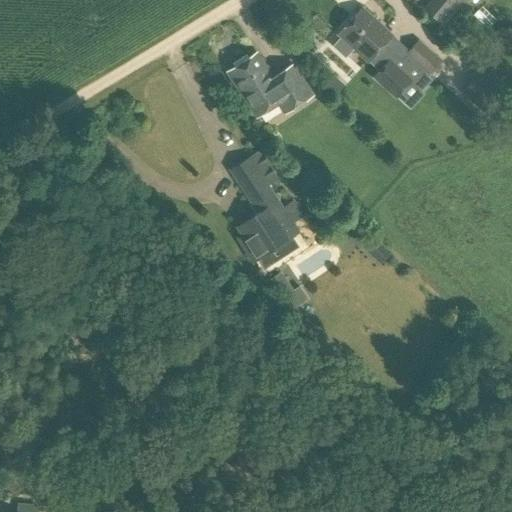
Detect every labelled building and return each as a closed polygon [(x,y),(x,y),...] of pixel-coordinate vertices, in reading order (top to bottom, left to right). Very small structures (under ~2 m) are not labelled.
[(464,0),(431,0),(424,10),(444,26),(457,10),(461,13),(469,4),(464,0)] [(476,24),(485,17),(474,4),(465,10),(476,24)] [(374,79),(395,99),(411,82),(420,90),(432,78),(428,74),(442,58),(420,38),(409,50),(362,7),(337,34),(342,39),(335,46),(345,56),(352,48),(367,61),(380,72),(374,79)] [(228,72),(257,116),(278,102),(285,113),(312,95),(293,66),(273,79),(257,54),(228,72)] [(316,82),(333,98),(344,86),(327,70),(316,82)] [(461,94),(490,119),(501,105),(473,81),(461,94)] [(231,170),(259,213),(239,226),(244,235),(240,237),(254,260),(259,256),(264,265),(294,245),(289,237),(298,231),(292,222),(302,215),(293,202),(283,208),(268,185),(278,178),(261,151),(231,170)] [(281,298),(289,310),(306,299),(298,286),(293,290),(281,298)] [(0,455),(6,471),(22,464),(15,449),(0,455)]
